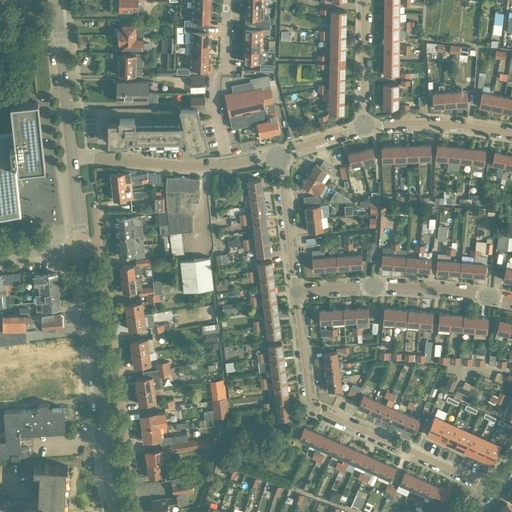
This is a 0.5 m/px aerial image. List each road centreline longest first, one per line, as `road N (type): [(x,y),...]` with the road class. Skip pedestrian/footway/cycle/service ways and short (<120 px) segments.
road 1 (residential): [(491,486),(309,402),(296,293)]
road 2 (residential): [(135,511),(98,243)]
road 3 (tertiary): [(115,511),(82,246)]
road 4 (residential): [(511,301),(430,288),(296,293)]
road 5 (residential): [(228,165),(215,79),(225,68),(228,0)]
road 6 (tertiary): [(72,156),(54,0)]
road 7 (residential): [(228,165),(72,156)]
road 8 (residential): [(511,134),(435,123),(365,128)]
road 9 (residential): [(296,293),(278,154)]
road 10 (residential): [(365,128),(365,0)]
